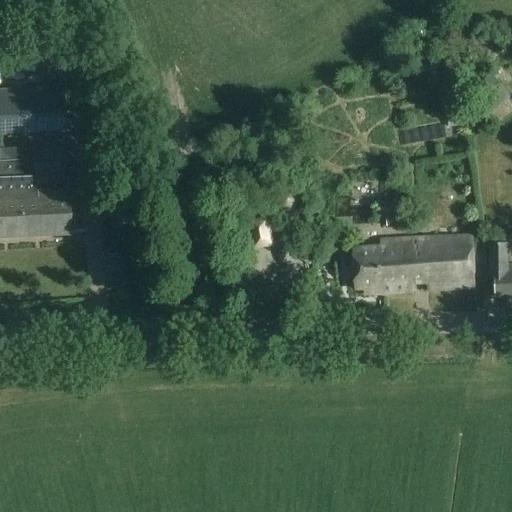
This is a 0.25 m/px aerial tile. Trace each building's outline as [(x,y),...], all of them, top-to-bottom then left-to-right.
[(474,100),(485,115),(510,95),(499,81),(474,100)] [(63,87),(0,89),(0,136),(65,133),(63,87)] [(0,238),(67,236),(63,146),(30,148),(31,162),(24,162),(23,148),(0,149),(0,238)] [(396,218),(386,218),(386,226),(396,226),(396,218)] [(241,251),(272,246),(268,220),(237,225),(241,251)] [(474,289),(472,236),(382,240),(382,248),(354,249),(355,290),(363,289),(363,296),(413,293),(413,285),(430,284),(430,291),(474,289)] [(511,266),(508,267),(508,245),(490,244),(491,278),(496,278),(496,298),(511,297),(511,266)]
